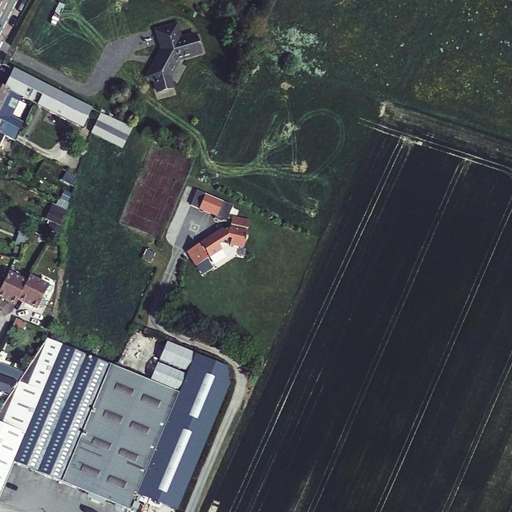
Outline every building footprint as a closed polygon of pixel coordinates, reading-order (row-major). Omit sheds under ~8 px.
[(177,23),(157,28),(163,46),(156,58),(159,59),(156,66),(153,65),(153,66),(149,75),(150,79),(154,81),(157,92),(172,87),(169,76),(178,59),(200,52),(195,34),(182,38),(177,23)] [(81,128),(92,133),(122,148),(132,128),(117,120),(88,106),(13,69),(6,84),(0,81),(0,86),(21,97),(81,128)] [(0,133),(11,139),(22,146),(23,146),(26,141),(17,136),(23,123),(11,117),(21,97),(0,86),(0,133)] [(92,133),(81,128),(76,138),(86,143),(92,133)] [(11,139),(0,133),(0,156),(2,157),(5,151),(11,139)] [(11,139),(5,151),(16,157),(22,146),(11,139)] [(49,182),(58,187),(61,180),(74,188),(75,176),(57,166),(54,172),(49,182)] [(49,182),(54,172),(49,169),(43,179),(49,182)] [(241,246),(243,241),(244,241),(245,237),(243,236),(245,230),(244,230),(244,227),(246,228),(247,219),(230,215),(226,214),(231,203),(203,192),(197,207),(213,213),(212,216),(219,219),(221,218),(224,219),(229,221),(228,224),(229,224),(229,227),(228,227),(227,228),(224,227),(221,229),(220,228),(210,235),(210,236),(209,236),(198,243),(198,244),(196,245),(195,244),(184,251),(193,265),(204,258),(204,257),(206,255),(207,256),(219,248),(216,244),(220,241),(222,239),(228,241),(227,243),(241,246)] [(50,202),(51,203),(65,209),(67,203),(53,196),(50,202)] [(65,209),(51,203),(48,209),(64,217),(67,210),(65,209)] [(43,211),(40,217),(56,224),(61,226),(63,220),(43,211)] [(61,226),(56,224),(53,232),(58,235),(62,227),(61,226)] [(25,247),(30,233),(21,229),(15,244),(25,247)] [(18,300),(27,282),(7,272),(0,287),(0,297),(15,305),(18,300)] [(29,277),(27,282),(18,300),(37,309),(48,287),(29,277)] [(26,323),(15,319),(11,327),(22,332),(26,323)] [(0,495),(14,462),(72,486),(116,380),(121,368),(47,339),(0,409),(0,495)] [(194,352),(179,392),(137,492),(178,509),(230,383),(227,366),(194,352)] [(6,368),(0,384),(0,391),(9,394),(22,374),(6,368)] [(72,486),(130,509),(137,492),(179,392),(121,368),(116,380),(72,486)]
